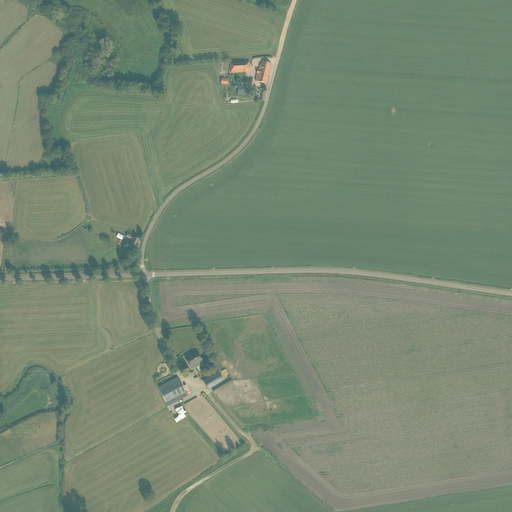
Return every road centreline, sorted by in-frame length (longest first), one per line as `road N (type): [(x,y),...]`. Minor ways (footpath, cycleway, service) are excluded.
road 1 (tertiary): [(511,294),(329,270),(144,274)]
road 2 (unclassified): [(144,274),(143,245),(161,208),(245,142),(276,59)]
road 3 (track): [(207,393),(332,511)]
road 4 (tertiary): [(0,279),(144,274)]
road 5 (unclassified): [(144,274),(152,320),(176,368),(207,393)]
